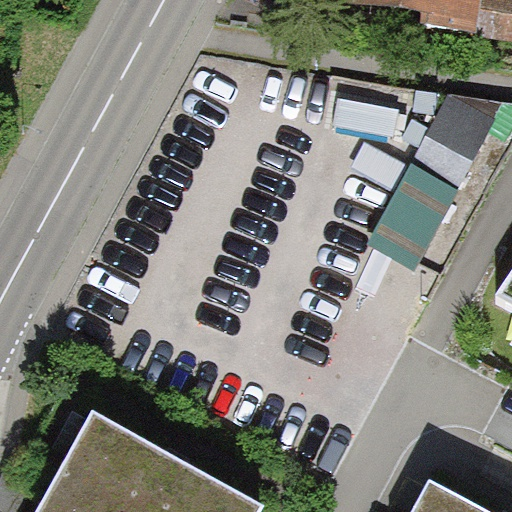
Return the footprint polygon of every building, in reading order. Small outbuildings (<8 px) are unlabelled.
[(476,0),(344,0),(342,12),(472,33),(476,0)] [(511,0),(495,0),(488,47),(511,50),(511,0)] [(364,76),(348,127),(429,152),(444,101),(364,76)] [(499,133),(508,115),(457,89),(377,246),(432,274),(502,135),(499,133)] [(511,266),(484,310),(511,325),(511,266)] [(241,511),(100,434),(56,511),(241,511)] [(495,511),(444,485),(429,511),(495,511)]
